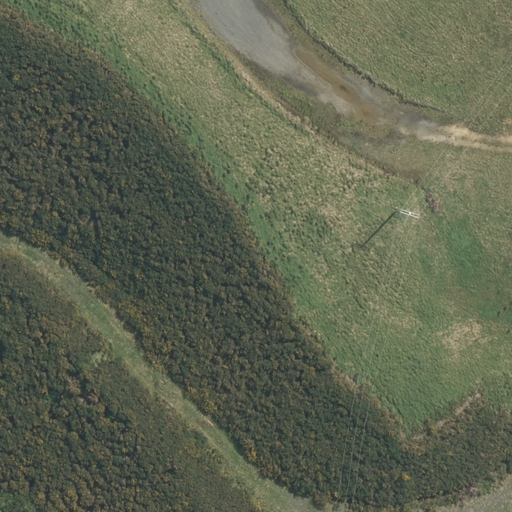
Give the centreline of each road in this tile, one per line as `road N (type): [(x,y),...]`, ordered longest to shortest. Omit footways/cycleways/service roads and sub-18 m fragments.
road 1 (residential): [(253,511),(42,260),(0,243)]
road 2 (unknown): [(207,0),(338,119),(511,196)]
